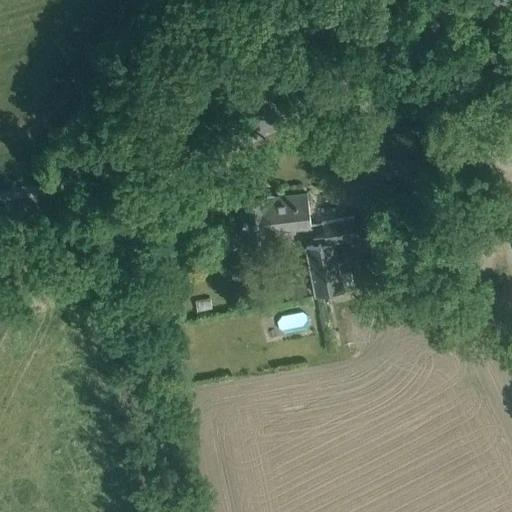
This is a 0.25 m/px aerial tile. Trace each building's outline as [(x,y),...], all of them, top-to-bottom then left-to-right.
[(269,227),(290,225),(310,223),(307,193),(241,200),(245,241),(270,238),(269,227)] [(350,271),(339,273),(333,242),(357,238),(353,216),(322,221),(324,237),(313,239),(314,245),(306,246),(309,266),(315,295),(354,287),(350,271)] [(511,286),(511,225),(497,229),(511,286)] [(307,294),(305,281),(287,284),(289,297),(307,294)] [(212,307),(209,297),(194,301),(197,311),(212,307)]
